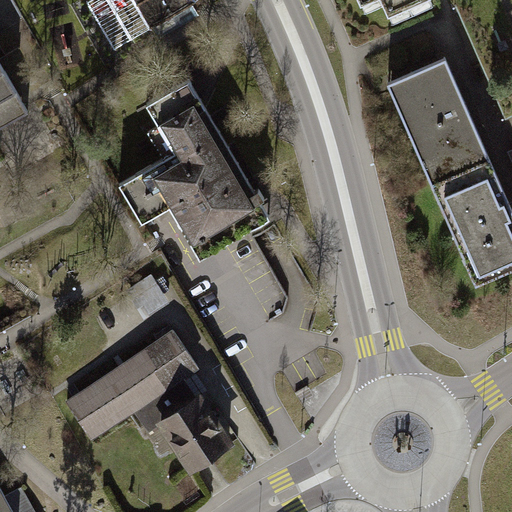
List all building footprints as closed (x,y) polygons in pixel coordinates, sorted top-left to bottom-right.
[(15,0),(65,92),(194,14),(187,0),(188,0),(15,0)] [(511,196),(450,55),(393,80),(482,282),(511,268),(511,196)] [(0,60),(0,126),(28,110),(0,60)] [(165,156),(123,183),(145,217),(168,202),(194,243),(262,200),(195,94),(146,125),(165,156)] [(119,361),(63,396),(88,438),(132,408),(188,468),(234,436),(202,388),(204,386),(197,365),(173,328),(119,361)] [(0,511),(34,511),(19,486),(9,492),(0,476),(0,511)]
